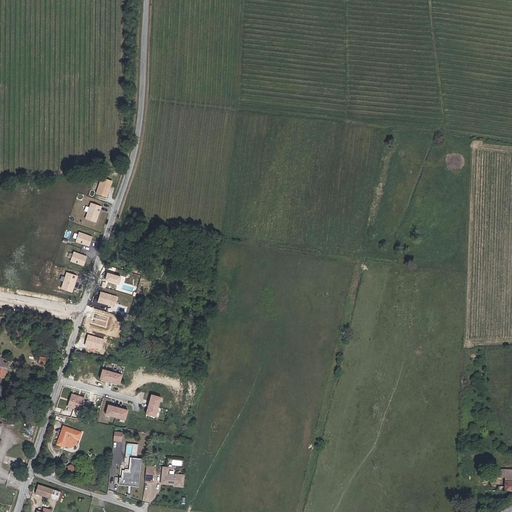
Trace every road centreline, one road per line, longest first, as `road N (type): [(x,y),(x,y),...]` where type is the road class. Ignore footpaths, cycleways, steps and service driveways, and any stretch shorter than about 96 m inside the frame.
road 1 (residential): [(148,0),(141,120),(83,308)]
road 2 (residential): [(83,308),(30,472)]
